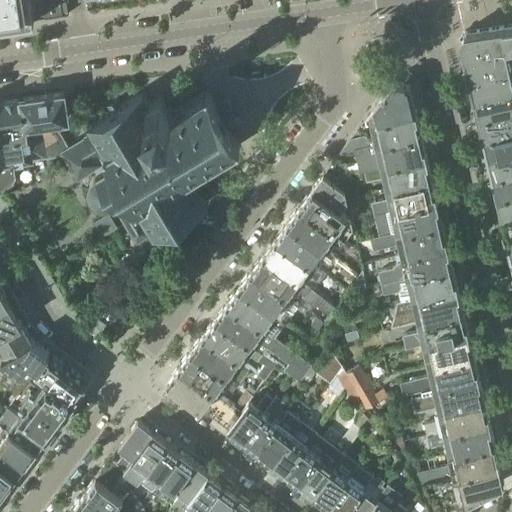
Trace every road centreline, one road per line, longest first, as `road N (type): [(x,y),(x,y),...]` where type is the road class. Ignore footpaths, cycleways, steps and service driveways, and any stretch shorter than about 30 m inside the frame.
road 1 (residential): [(129,379),(334,105),(339,11)]
road 2 (residential): [(511,380),(418,0)]
road 3 (tertiary): [(339,11),(0,62)]
road 4 (residential): [(302,511),(129,379)]
road 5 (residential): [(5,247),(49,320),(129,379)]
road 6 (residential): [(28,511),(129,379)]
